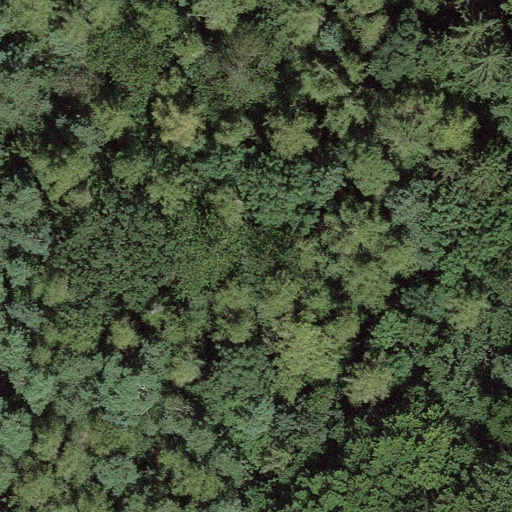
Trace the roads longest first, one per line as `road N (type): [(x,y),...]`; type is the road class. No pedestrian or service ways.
road 1 (track): [(475,80),(386,68),(341,0)]
road 2 (track): [(449,0),(475,80),(511,139)]
